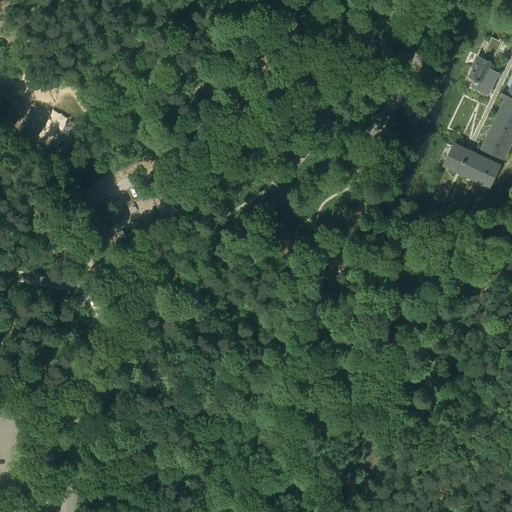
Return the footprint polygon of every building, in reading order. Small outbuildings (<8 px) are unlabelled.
[(491,37),(484,53),(493,57),(501,41),(491,37)] [(469,76),(472,78),(475,79),(472,85),(488,93),(492,84),(496,78),(493,76),(495,73),(487,69),(491,62),(480,56),(479,56),(469,76)] [(491,128),(487,136),(482,144),(501,154),(505,146),(509,138),(511,132),(511,82),(509,88),(504,85),(501,93),(508,97),(504,105),(500,113),(495,121),(491,128)] [(52,146),(57,149),(69,127),(64,124),(62,129),(58,127),(46,149),(50,151),(52,146)] [(469,152),(465,150),(456,145),(455,147),(452,146),(445,159),(448,160),(447,162),(456,167),(460,169),(462,170),(470,174),(478,179),(486,183),(495,167),(487,162),(479,158),(473,155),(471,153),(469,152)]
